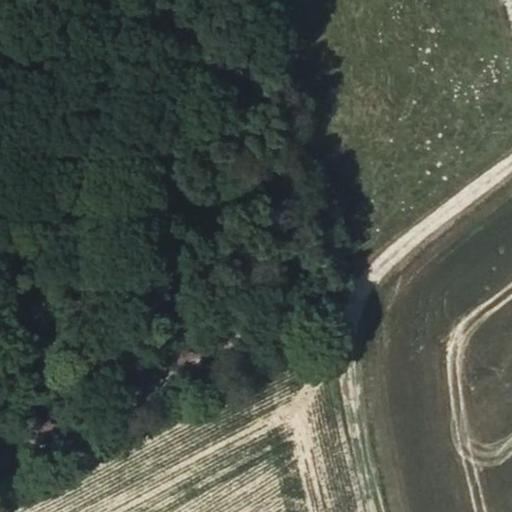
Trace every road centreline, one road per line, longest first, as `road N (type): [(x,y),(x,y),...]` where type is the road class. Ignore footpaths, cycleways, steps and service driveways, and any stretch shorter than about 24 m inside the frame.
road 1 (track): [(352,304),(93,384),(0,436)]
road 2 (track): [(511,161),(380,259),(352,304)]
road 3 (track): [(378,511),(344,401),(352,304)]
